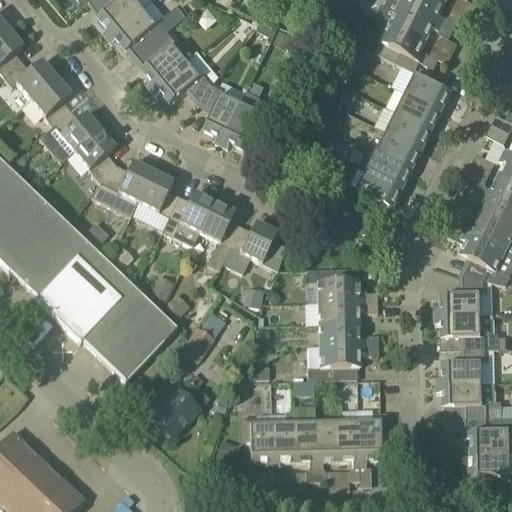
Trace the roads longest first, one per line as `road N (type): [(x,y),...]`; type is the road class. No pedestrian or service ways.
road 1 (residential): [(396,254),(119,117),(15,0)]
road 2 (residential): [(396,254),(436,182),(456,166),(499,71),(487,40),(508,0)]
road 3 (unclassified): [(158,511),(153,488),(132,463),(0,325)]
road 4 (residential): [(401,498),(410,452),(406,292),(396,254)]
road 5 (residential): [(265,500),(401,498)]
